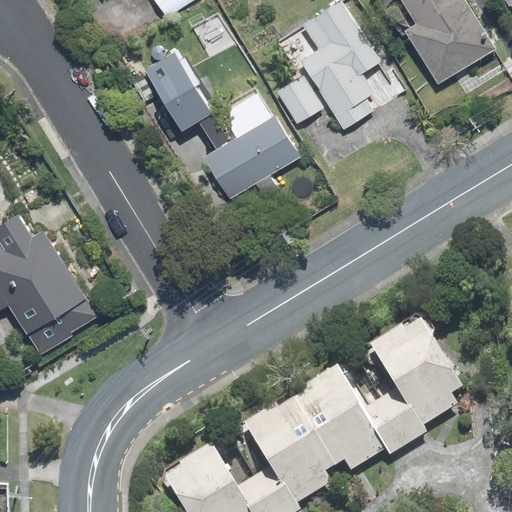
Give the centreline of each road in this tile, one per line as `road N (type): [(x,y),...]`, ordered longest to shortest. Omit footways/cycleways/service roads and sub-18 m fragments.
road 1 (residential): [(0,7),(218,344)]
road 2 (residential): [(511,165),(218,344)]
road 3 (residential): [(218,344),(108,435),(93,511)]
road 4 (residential): [(492,511),(466,482),(434,478),(371,511)]
